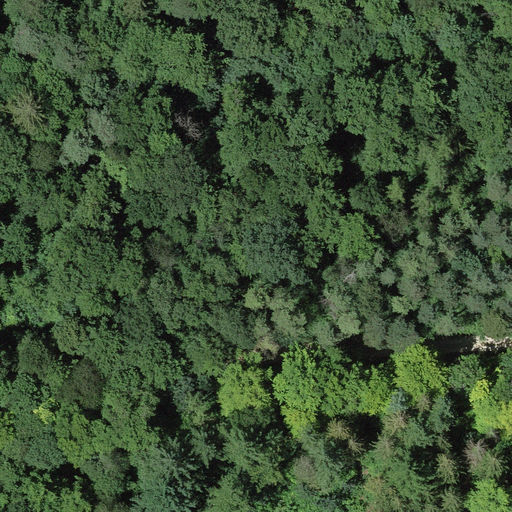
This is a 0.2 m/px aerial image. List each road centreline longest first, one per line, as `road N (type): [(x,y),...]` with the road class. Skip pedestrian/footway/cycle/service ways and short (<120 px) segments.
road 1 (track): [(0,399),(76,395),(197,364),(298,351),(511,342)]
road 2 (trunk): [(407,0),(511,171)]
